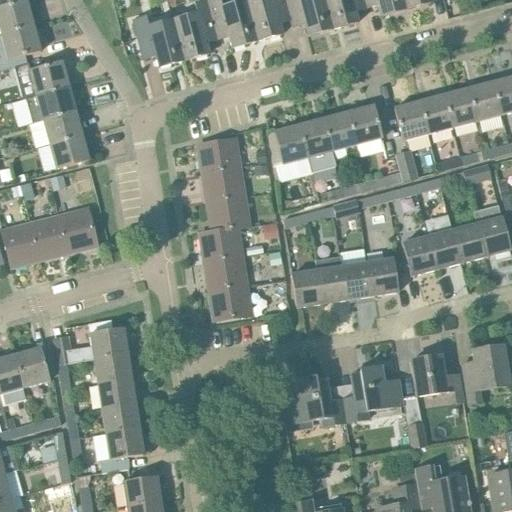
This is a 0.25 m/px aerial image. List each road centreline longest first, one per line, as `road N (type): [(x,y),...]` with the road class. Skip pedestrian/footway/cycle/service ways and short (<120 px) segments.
road 1 (residential): [(138,122),(511,19)]
road 2 (residential): [(176,366),(346,340),(511,293)]
road 3 (residential): [(0,315),(160,265)]
road 4 (residential): [(197,511),(176,366)]
road 5 (residential): [(160,265),(138,122)]
road 6 (residential): [(138,122),(134,100),(73,0)]
